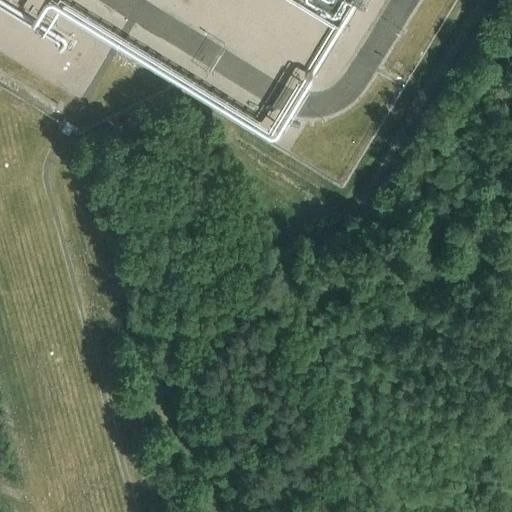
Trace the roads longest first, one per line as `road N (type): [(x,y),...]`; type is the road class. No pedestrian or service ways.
road 1 (unknown): [(289,103),(120,0)]
road 2 (unknown): [(399,0),(347,94),(319,105),(289,103)]
